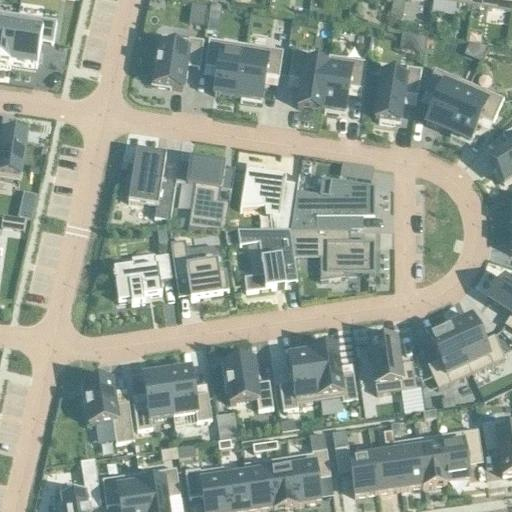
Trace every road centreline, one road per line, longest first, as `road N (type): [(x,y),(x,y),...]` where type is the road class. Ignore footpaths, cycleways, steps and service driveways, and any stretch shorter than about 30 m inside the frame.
road 1 (residential): [(402,307),(107,348),(52,343)]
road 2 (residential): [(103,117),(404,163)]
road 3 (residential): [(103,117),(52,343)]
road 4 (residential): [(404,163),(448,176),(476,228),(454,285),(402,307)]
road 5 (residential): [(52,343),(13,511)]
road 6 (residential): [(404,163),(402,307)]
road 7 (residential): [(130,0),(103,117)]
